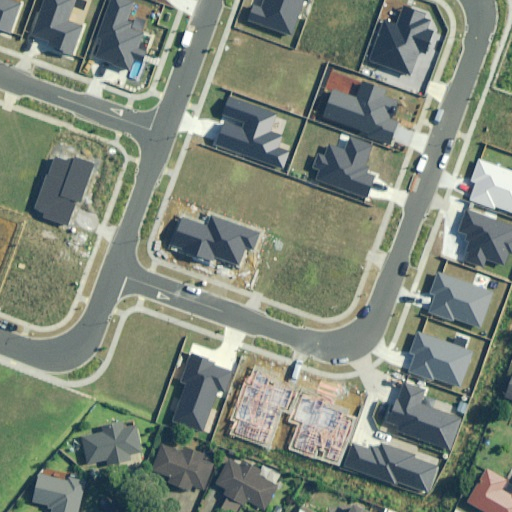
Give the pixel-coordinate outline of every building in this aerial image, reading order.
[(136,422),(81,435),(89,466),(144,453),(136,422)] [(216,462),(163,441),(151,471),(205,491),(216,462)] [(265,511),(281,483),(230,455),(213,486),(261,511),(265,511)] [(509,479),(488,467),(468,501),(485,511),(511,511),(511,492),(504,488),(509,479)] [(70,482),(41,475),(34,503),(54,508),(53,511),(80,511),(88,481),(71,477),(70,482)] [(375,511),(354,501),(348,511),(375,511)]
